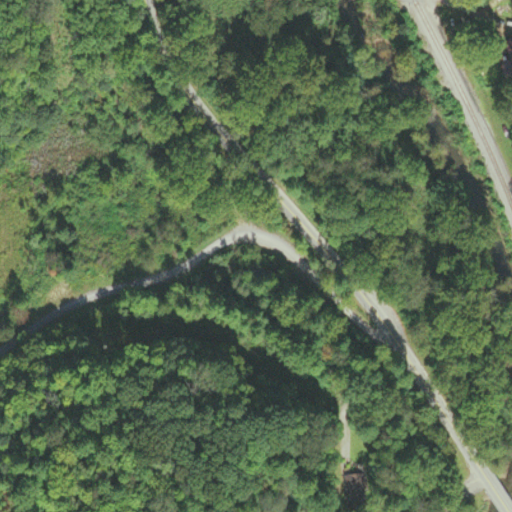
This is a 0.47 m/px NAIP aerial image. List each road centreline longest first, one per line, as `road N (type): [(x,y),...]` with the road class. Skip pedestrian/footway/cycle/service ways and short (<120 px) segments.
road 1 (residential): [(0,351),(57,311),(113,287),(162,278),(225,241),(259,233),(400,349)]
road 2 (tertiary): [(400,349),(310,227),(201,115),(148,0)]
road 3 (tertiary): [(483,475),(400,349)]
